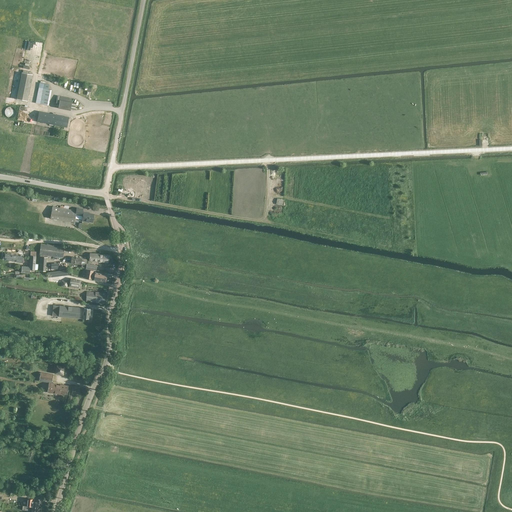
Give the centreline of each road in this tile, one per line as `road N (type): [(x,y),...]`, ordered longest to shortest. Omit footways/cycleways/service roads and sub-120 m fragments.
road 1 (unclassified): [(111,167),(511,148)]
road 2 (tertiary): [(57,511),(88,398),(108,357),(121,250),(105,195)]
road 3 (track): [(266,160),(259,220),(105,195)]
road 4 (unclassified): [(111,167),(144,0)]
